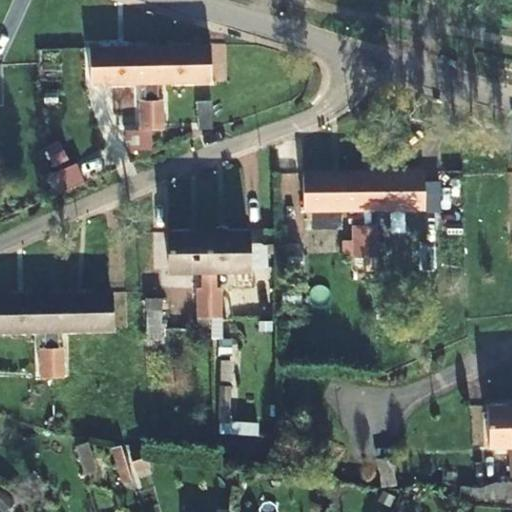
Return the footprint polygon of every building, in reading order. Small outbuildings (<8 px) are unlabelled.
[(149,46),(151,130),(163,129),(162,101),(157,101),(156,83),(210,81),(208,44),(149,46)] [(151,130),(149,46),(90,48),(91,85),(142,84),(142,102),(138,102),(139,130),(151,130)] [(362,258),(361,172),(301,172),(301,210),(353,210),(353,227),(351,227),(351,257),(362,258)] [(361,172),(362,258),(374,257),(374,227),(369,227),(369,210),(422,210),(422,172),(361,172)] [(455,267),(453,213),(433,213),(435,268),(455,267)] [(342,227),(341,214),(321,214),(322,228),(342,227)] [(207,230),(208,317),(220,317),(220,288),(215,288),(215,269),(246,269),(246,229),(207,230)] [(208,317),(207,230),(168,230),(169,269),(200,269),(200,288),(196,288),(197,317),(208,317)] [(50,379),(49,293),(0,293),(0,330),(43,330),(43,348),(39,348),(39,379),(50,379)] [(49,293),(50,379),(63,379),(62,347),(57,347),(57,329),(110,329),(110,293),(49,293)] [(218,435),(258,436),(259,422),(234,421),(235,385),(219,385),(218,435)] [(511,404),(486,405),(486,443),(511,442),(511,404)] [(83,476),(96,474),(90,443),(77,445),(83,476)] [(121,445),(110,450),(124,483),(151,471),(145,457),(129,464),(121,445)]
